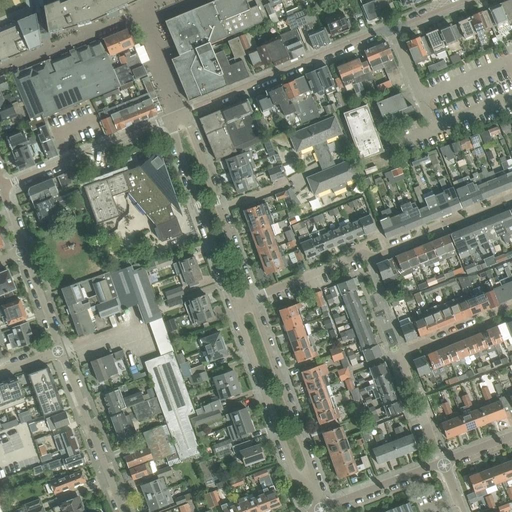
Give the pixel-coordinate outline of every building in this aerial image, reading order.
[(0,0),(0,62),(41,46),(40,35),(47,33),(49,33),(49,34),(71,28),(91,22),(130,5),(139,0),(0,0)] [(216,0),(212,2),(220,21),(249,9),(250,9),(246,0),(216,0)] [(254,0),(257,6),(250,9),(249,9),(220,21),(227,37),(268,19),(263,7),(259,0),(254,0)] [(268,0),(269,0),(270,3),(265,5),(270,16),(272,23),(278,20),(272,6),(277,5),(275,1),(278,0),(268,0)] [(380,17),(373,0),(360,0),(369,21),(380,17)] [(373,0),(380,17),(392,12),(386,0),(373,0)] [(503,4),(501,4),(510,26),(511,25),(511,27),(511,28),(511,31),(511,0),(505,0),(504,1),(505,3),(503,4)] [(189,102),(217,90),(228,86),(213,49),(212,49),(210,44),(227,37),(220,21),(212,2),(165,21),(179,55),(171,59),(189,102)] [(321,4),(315,6),(318,11),(325,8),(323,3),(321,4)] [(489,10),(485,11),(492,28),(496,26),(498,32),(499,32),(500,34),(511,30),(510,27),(510,26),(501,4),(496,7),(495,4),(490,6),(491,9),(489,9),(489,10)] [(298,8),(287,12),(289,17),(293,15),(300,12),(298,8)] [(307,17),(304,10),(300,12),(293,15),(299,29),(307,25),(308,29),(306,30),(314,50),(322,47),(331,43),(324,28),(314,32),(313,30),(312,28),(314,27),(312,23),(317,21),(314,14),(307,17)] [(482,13),(482,12),(481,13),(480,11),(475,13),(475,15),(470,17),(477,34),(481,44),(485,42),(481,32),(492,28),(485,11),(482,13)] [(348,33),(349,29),(351,28),(349,22),(346,23),(343,13),(326,20),(332,36),(341,33),(344,34),(348,33)] [(300,42),(301,41),(297,30),(299,29),(293,15),(289,17),(288,17),(287,17),(287,19),(286,22),(287,25),(291,26),(293,30),(280,35),(290,60),(296,58),(297,57),(305,54),(300,42)] [(459,24),(455,26),(460,39),(464,37),(465,39),(477,34),(470,17),(465,19),(464,17),(459,19),(460,21),(458,22),(459,24)] [(444,28),(439,30),(445,46),(457,42),(457,40),(460,39),(455,26),(451,27),(451,25),(449,26),(448,23),(443,26),(444,28)] [(423,37),(430,53),(433,51),(435,55),(447,51),(445,46),(439,30),(435,31),(434,29),(429,31),(430,34),(427,35),(427,36),(423,37)] [(127,30),(116,35),(123,51),(124,55),(128,64),(135,80),(148,75),(136,48),(140,47),(139,44),(134,46),(133,44),(127,30)] [(123,51),(116,35),(103,40),(110,57),(123,51)] [(245,35),(237,38),(243,51),(250,48),(245,35)] [(273,61),(275,66),(290,60),(280,35),(263,42),(264,45),(248,52),(254,68),(273,61)] [(426,55),(430,53),(423,37),(420,39),(419,38),(418,39),(417,36),(412,39),(412,41),(407,43),(415,64),(428,59),(426,55)] [(237,38),(228,41),(236,59),(245,55),(243,51),(237,38)] [(113,68),(101,41),(99,41),(90,45),(101,73),(113,68)] [(375,47),(384,68),(389,81),(392,88),(393,88),(403,84),(398,72),(387,42),(380,45),(375,47)] [(101,73),(90,45),(83,48),(76,51),(84,73),(86,72),(91,77),(101,73)] [(221,46),(213,49),(228,86),(249,77),(243,61),(236,64),(235,61),(235,62),(233,59),(231,59),(229,56),(226,57),(221,46)] [(384,68),(375,47),(365,51),(373,72),(384,68)] [(71,85),(78,82),(87,79),(84,73),(76,51),(69,54),(62,57),(66,67),(65,68),(71,85)] [(119,58),(122,66),(128,64),(124,55),(119,58)] [(65,68),(66,67),(62,57),(55,60),(46,63),(54,82),(57,90),(71,85),(65,68)] [(451,64),(449,58),(436,63),(439,69),(451,64)] [(358,59),(348,63),(360,92),(364,90),(361,82),(367,80),(368,82),(373,80),(366,61),(360,63),(358,59)] [(41,91),(52,86),(52,82),(54,82),(46,63),(39,66),(32,69),(41,91)] [(344,85),(351,83),(356,94),(360,92),(348,63),(337,68),(344,85)] [(128,64),(114,70),(120,86),(126,84),(132,81),(135,80),(128,64)] [(325,92),(325,93),(332,91),(330,86),(334,85),(327,66),(316,71),(325,92)] [(78,82),(86,101),(120,86),(114,70),(113,68),(101,73),(91,77),(86,72),(84,73),(87,79),(78,82)] [(28,123),(29,125),(43,119),(51,116),(41,91),(32,69),(27,71),(20,74),(19,70),(11,73),(18,88),(25,106),(31,122),(28,123)] [(306,75),(312,90),(313,94),(318,91),(320,96),(324,94),(323,92),(325,92),(316,71),(306,75)] [(0,77),(0,98),(2,97),(0,92),(8,89),(6,84),(11,82),(8,74),(0,77)] [(315,106),(303,76),(293,80),(294,80),(294,81),(309,120),(320,116),(315,106)] [(148,93),(148,95),(155,92),(148,77),(142,80),(148,93)] [(291,104),(292,104),(300,124),(309,120),(294,81),(294,80),(293,80),(294,81),(288,83),(283,85),(291,104)] [(393,88),(392,88),(389,81),(376,86),(379,94),(393,89),(393,88)] [(54,82),(52,82),(52,86),(41,91),(51,116),(66,110),(57,90),(54,82)] [(57,90),(66,110),(86,101),(78,82),(71,85),(57,90)] [(291,104),(283,85),(274,88),(266,92),(267,95),(269,98),(270,98),(272,104),(274,106),(279,103),(285,118),(290,130),(295,128),(295,126),(300,124),(292,104),(291,104)] [(20,108),(25,106),(18,88),(12,91),(13,94),(10,95),(10,94),(2,97),(0,98),(0,109),(7,106),(16,102),(18,105),(18,107),(19,107),(20,108)] [(140,96),(149,118),(157,115),(151,99),(157,97),(155,92),(148,95),(148,93),(140,96)] [(338,110),(346,107),(345,105),(339,92),(335,94),(340,105),(336,106),(338,110)] [(103,95),(103,96),(101,97),(103,103),(106,102),(105,99),(110,97),(109,93),(103,95)] [(413,108),(412,105),(407,107),(401,93),(376,103),(382,118),(383,118),(385,123),(414,111),(413,108)] [(272,104),(270,98),(269,98),(267,95),(263,97),(261,96),(257,97),(257,99),(256,100),(262,113),(269,110),(271,113),(276,111),(279,120),(285,118),(279,103),(274,106),(272,104)] [(149,118),(140,96),(132,100),(140,121),(149,118)] [(248,99),(199,119),(216,160),(225,157),(264,140),(263,137),(248,99)] [(140,121),(132,100),(123,103),(132,125),(140,121)] [(7,106),(0,109),(0,122),(11,118),(13,122),(18,120),(16,116),(13,107),(18,105),(16,102),(7,106)] [(132,125),(123,103),(114,107),(124,128),(132,125)] [(367,105),(343,114),(360,160),(384,152),(367,105)] [(108,109),(108,108),(106,109),(115,132),(124,128),(114,107),(108,109)] [(98,114),(107,135),(115,132),(106,109),(103,110),(104,111),(98,114)] [(263,116),(256,119),(263,134),(264,139),(270,136),(268,132),(270,132),(263,116)] [(312,146),(323,172),(307,178),(314,195),(331,188),(334,193),(346,188),(345,183),(359,177),(352,160),(336,167),(325,141),(341,134),(334,117),(289,135),(297,152),(312,146)] [(45,123),(43,119),(29,125),(32,132),(39,128),(41,134),(37,135),(48,159),(58,155),(45,123)] [(511,129),(511,127),(510,122),(509,122),(509,124),(500,127),(502,133),(511,129)] [(503,138),(498,126),(489,130),(491,137),(498,134),(500,139),(503,138)] [(493,142),(491,137),(489,130),(481,133),(485,145),(493,142)] [(12,152),(13,152),(29,145),(23,131),(6,137),(12,152)] [(475,155),(476,156),(482,154),(479,146),(480,146),(479,143),(481,142),(478,134),(476,135),(469,138),(473,148),(473,149),(476,155),(475,155)] [(469,150),(473,148),(469,138),(459,142),(462,148),(467,146),(469,150)] [(454,153),(461,150),(460,148),(462,148),(459,142),(451,145),(454,153)] [(31,156),(33,156),(29,145),(13,152),(17,162),(16,162),(20,171),(35,165),(31,156)] [(156,226),(171,220),(167,207),(171,203),(176,199),(159,150),(140,166),(118,174),(128,186),(130,186),(131,189),(127,191),(156,226)] [(436,150),(427,154),(430,161),(436,159),(434,155),(437,154),(436,150)] [(245,153),(226,160),(230,172),(250,165),(249,164),(247,158),(250,157),(249,152),(245,153)] [(464,153),(468,165),(473,164),(469,154),(468,154),(466,152),(464,153)] [(427,154),(418,157),(421,164),(430,161),(427,154)] [(499,159),(504,170),(505,170),(511,188),(511,187),(511,161),(511,159),(506,161),(505,156),(499,159)] [(418,157),(409,161),(411,165),(412,168),(414,167),(421,164),(418,157)] [(250,165),(230,172),(234,182),(253,176),(251,170),(256,168),(254,163),(249,164),(250,165)] [(282,165),(273,168),(277,180),(287,176),(283,167),(282,165)] [(377,171),(375,166),(364,170),(366,175),(377,171)] [(391,171),(393,176),(393,177),(403,174),(401,167),(391,171)] [(273,168),(268,170),(269,172),(272,181),(277,180),(273,168)] [(486,168),(481,170),(483,173),(483,172),(493,196),(502,192),(495,174),(494,174),(493,171),(488,173),(486,168)] [(504,170),(495,174),(502,192),(511,188),(505,170),(504,170)] [(70,172),(57,177),(62,188),(74,183),(71,175),(70,172)] [(473,176),(483,200),(493,196),(483,172),(483,173),(473,176)] [(238,193),(257,187),(253,176),(234,182),(238,193)] [(463,179),(473,204),(483,200),(473,176),(473,177),(473,178),(469,180),(468,177),(463,179)] [(369,178),(363,180),(366,188),(372,186),(369,178)] [(28,191),(31,199),(33,203),(51,195),(57,192),(52,179),(29,189),(28,191)] [(447,189),(443,179),(439,181),(444,192),(452,212),(461,208),(453,187),(447,189)] [(473,204),(463,179),(457,182),(458,184),(454,185),(463,208),(473,204)] [(418,210),(424,224),(434,220),(425,198),(424,198),(419,186),(413,188),(420,205),(422,204),(424,207),(418,210)] [(288,191),(295,209),(301,204),(291,189),(288,191)] [(286,191),(275,195),(277,201),(283,198),(287,208),(291,206),(287,197),(286,191)] [(423,195),(425,198),(434,220),(443,216),(434,196),(432,191),(423,195)] [(57,192),(51,195),(33,203),(37,212),(63,201),(62,196),(60,197),(57,192)] [(452,212),(444,192),(434,196),(443,216),(452,212)] [(84,209),(79,197),(80,196),(79,194),(74,196),(75,199),(80,210),(84,209)] [(70,198),(63,201),(37,212),(40,221),(60,213),(58,209),(72,203),(70,198)] [(408,199),(404,201),(415,227),(424,224),(418,210),(418,209),(415,202),(411,204),(408,199)] [(404,201),(399,203),(403,213),(399,215),(406,231),(415,227),(404,201)] [(246,220),(248,221),(248,222),(266,216),(264,211),(266,210),(264,204),(244,211),(246,214),(245,216),(246,220)] [(392,213),(389,208),(386,209),(396,235),(406,231),(399,215),(397,211),(392,213)] [(386,209),(380,212),(383,219),(379,221),(381,224),(387,239),(396,235),(386,209)] [(511,234),(511,217),(509,211),(499,215),(505,228),(508,236),(511,234)] [(508,236),(505,228),(499,215),(490,218),(495,232),(497,237),(501,235),(505,244),(510,242),(508,236)] [(269,220),(267,221),(266,216),(248,222),(248,223),(248,224),(249,228),(250,228),(252,232),(271,226),(269,220)] [(366,234),(376,230),(370,216),(360,220),(366,234)] [(492,242),(498,239),(497,237),(495,232),(490,218),(480,222),(486,236),(487,240),(488,242),(490,248),(494,246),(492,242)] [(338,224),(340,228),(346,242),(356,238),(350,224),(348,220),(338,224)] [(365,235),(366,234),(360,220),(350,224),(356,238),(365,234),(365,235)] [(303,222),(292,226),(295,231),(305,227),(303,222)] [(487,240),(486,236),(480,222),(470,226),(478,246),(483,244),(485,250),(490,248),(488,242),(487,240)] [(271,226),(252,232),(253,236),(252,237),(254,241),(255,242),(255,243),(273,237),(273,236),(276,235),(273,225),(271,226)] [(473,248),(478,246),(470,226),(461,230),(471,255),(475,253),(473,248)] [(330,232),(327,233),(325,228),(319,231),(321,236),(326,250),(336,246),(330,232)] [(336,246),(346,242),(340,228),(330,232),(336,246)] [(291,230),(284,232),(289,243),(295,241),(295,240),(291,230)] [(461,230),(451,234),(461,259),(471,255),(461,230)] [(307,258),(317,254),(311,240),(312,239),(309,233),(298,238),(307,258)] [(456,255),(455,250),(449,235),(440,239),(447,258),(456,255)] [(317,254),(326,250),(321,236),(312,239),(311,240),(317,254)] [(276,241),(275,242),(273,237),(255,243),(256,244),(255,245),(256,249),(258,249),(259,253),(278,246),(276,241)] [(447,258),(440,239),(431,242),(439,262),(447,258)] [(430,266),(439,262),(431,242),(422,246),(430,266)] [(278,246),(259,253),(260,257),(260,258),(261,262),(263,263),(263,264),(280,258),(284,256),(281,246),(278,246)] [(430,266),(422,246),(413,250),(421,269),(430,266)] [(412,273),(421,269),(413,250),(405,253),(412,273)] [(300,251),(294,253),(298,262),(303,260),(300,251)] [(412,273),(405,253),(391,259),(398,278),(399,279),(412,273)] [(504,254),(494,258),(496,264),(506,260),(504,254)] [(154,262),(144,266),(146,272),(157,268),(157,269),(173,263),(171,256),(154,262)] [(181,261),(179,262),(183,273),(198,268),(195,257),(188,259),(187,256),(180,258),(181,261)] [(284,256),(280,258),(263,264),(262,266),(264,270),(265,270),(266,274),(288,266),(284,256)] [(377,264),(383,279),(384,284),(398,278),(391,259),(377,264)] [(130,260),(120,264),(121,269),(132,265),(130,260)] [(467,275),(477,271),(475,267),(474,263),(464,267),(467,275)] [(109,272),(118,298),(122,310),(138,305),(144,325),(162,318),(146,272),(144,266),(143,266),(134,269),(133,266),(132,266),(110,274),(109,272)] [(464,272),(462,267),(453,271),(455,276),(464,272)] [(198,268),(183,273),(178,275),(183,287),(187,285),(189,284),(190,287),(197,284),(196,282),(203,279),(198,268)] [(487,276),(489,281),(498,305),(499,305),(499,304),(507,300),(499,281),(495,282),(490,270),(485,272),(487,277),(487,276)] [(0,295),(4,294),(6,298),(13,295),(11,291),(15,289),(8,271),(0,273),(0,295)] [(453,271),(444,275),(446,280),(455,276),(453,271)] [(88,302),(89,302),(91,307),(118,298),(109,272),(103,275),(105,279),(93,284),(97,295),(87,299),(88,302)] [(501,274),(503,279),(499,281),(507,300),(511,298),(511,289),(505,273),(501,274)] [(443,274),(435,277),(438,283),(446,280),(445,280),(446,280),(444,275),(443,275),(443,274)] [(435,277),(426,281),(429,287),(438,284),(438,283),(435,277)] [(337,296),(340,295),(356,289),(353,279),(334,286),(337,296)] [(442,290),(450,286),(448,281),(440,285),(442,290)] [(484,293),(482,286),(480,287),(489,308),(498,305),(489,281),(485,283),(489,292),(484,293)] [(62,289),(68,305),(84,299),(84,298),(87,297),(86,292),(82,294),(78,283),(62,289)] [(433,293),(442,290),(440,285),(431,288),(433,293)] [(184,294),(182,287),(166,293),(168,300),(184,294)] [(473,293),(481,312),(489,308),(480,287),(472,290),(473,292),(473,293)] [(356,290),(357,289),(356,289),(340,295),(342,300),(343,299),(345,304),(359,299),(356,290)] [(314,298),(315,298),(319,307),(325,305),(320,292),(313,294),(314,298)] [(465,296),(464,296),(472,315),(481,312),(473,293),(470,294),(469,293),(464,295),(465,296)] [(168,300),(166,301),(169,308),(183,303),(180,296),(184,294),(168,300)] [(210,306),(206,295),(185,303),(189,314),(192,313),(192,312),(210,306)] [(459,297),(455,299),(464,319),(472,315),(464,296),(460,298),(459,297)] [(415,302),(413,297),(406,300),(408,305),(415,302)] [(122,310),(118,298),(91,307),(92,308),(96,306),(101,320),(121,313),(120,311),(122,310)] [(405,298),(397,301),(392,303),(395,312),(408,307),(408,305),(406,300),(405,298)] [(447,303),(455,322),(464,319),(455,299),(455,298),(447,302),(447,303)] [(84,300),(84,299),(68,305),(71,314),(91,307),(89,302),(88,302),(87,299),(84,300)] [(347,314),(363,308),(359,299),(345,304),(347,309),(345,310),(347,314)] [(26,317),(26,315),(27,315),(25,311),(25,312),(24,310),(23,311),(20,300),(3,306),(3,307),(0,307),(0,316),(0,318),(2,317),(5,325),(9,323),(9,324),(26,318),(26,317)] [(300,303),(279,310),(283,320),(300,314),(298,309),(302,308),(300,303)] [(438,305),(438,306),(446,326),(455,322),(447,303),(438,306),(438,305)] [(192,312),(192,313),(189,314),(193,325),(214,318),(210,306),(192,312)] [(438,306),(429,309),(438,329),(446,326),(438,306)] [(94,317),(91,308),(92,308),(91,307),(71,314),(75,324),(94,317)] [(352,323),(366,318),(363,308),(347,314),(349,318),(350,317),(352,323)] [(421,314),(429,333),(438,329),(429,309),(429,310),(421,314)] [(287,331),(304,324),(300,314),(283,320),(287,331)] [(419,320),(414,322),(420,337),(429,333),(421,314),(417,315),(419,320)] [(95,331),(92,323),(96,322),(94,317),(75,324),(79,337),(95,331)] [(169,333),(177,330),(173,318),(164,322),(169,333)] [(354,328),(340,334),(341,338),(370,327),(366,318),(352,323),(354,328)] [(399,322),(407,342),(417,338),(409,318),(399,322)] [(28,323),(12,328),(14,333),(7,335),(12,349),(18,347),(19,347),(34,342),(28,323)] [(511,343),(511,338),(506,323),(497,327),(503,341),(508,339),(511,344),(511,343)] [(307,324),(304,325),(304,324),(287,331),(290,342),(311,334),(307,324)] [(359,342),(374,336),(370,327),(341,338),(343,341),(357,336),(359,342)] [(501,351),(498,343),(503,341),(497,327),(489,330),(498,353),(501,351)] [(496,349),(497,353),(498,353),(489,330),(480,334),(488,353),(496,349)] [(201,346),(203,345),(205,351),(225,344),(222,338),(221,338),(219,333),(199,340),(201,346)] [(294,353),(314,345),(311,334),(290,342),(294,353)] [(479,356),(488,353),(480,334),(472,337),(479,356)] [(378,345),(377,345),(374,336),(359,342),(361,347),(360,347),(361,351),(363,351),(378,345)] [(479,356),(472,337),(463,341),(468,355),(473,353),(475,358),(479,356)] [(465,362),(464,357),(468,355),(463,341),(454,344),(462,363),(465,362)] [(226,350),(227,350),(225,344),(205,351),(207,356),(205,357),(207,363),(227,355),(226,350)] [(453,367),(462,363),(454,344),(445,348),(451,362),(453,367)] [(318,356),(316,351),(314,345),(294,353),(298,363),(318,356)] [(363,351),(367,361),(382,355),(378,345),(363,351)] [(339,346),(330,350),(332,355),(342,352),(339,346)] [(446,364),(451,362),(445,348),(436,351),(444,371),(448,369),(446,364)] [(123,350),(114,354),(117,360),(125,357),(123,350)] [(436,351),(427,355),(433,370),(432,370),(435,377),(445,373),(444,371),(436,351)] [(153,359),(145,362),(155,387),(158,397),(163,412),(167,423),(187,416),(195,413),(173,352),(153,359)] [(332,355),(334,361),(344,358),(342,352),(332,355)] [(92,362),(99,382),(110,378),(110,376),(118,374),(111,355),(92,362)] [(414,361),(416,367),(419,376),(425,374),(427,379),(429,378),(432,384),(436,382),(434,377),(435,377),(432,370),(430,371),(424,356),(414,361)] [(184,358),(177,361),(183,379),(191,376),(206,371),(204,364),(191,369),(188,361),(186,362),(184,358)] [(492,363),(494,368),(503,365),(501,360),(492,363)] [(388,373),(385,363),(369,369),(373,378),(388,373)] [(329,374),(326,364),(301,372),(302,375),(301,377),(302,380),(304,380),(305,382),(325,374),(326,375),(329,374)] [(48,367),(27,375),(31,386),(52,378),(48,367)] [(337,371),(340,377),(346,375),(347,379),(351,377),(347,367),(337,371)] [(214,382),(215,382),(218,388),(236,381),(236,380),(237,379),(236,375),(234,375),(233,370),(232,371),(231,369),(226,371),(226,372),(212,377),(214,382)] [(208,379),(206,371),(191,376),(193,384),(208,379)] [(375,384),(359,390),(360,395),(372,390),(391,382),(388,373),(389,373),(388,373),(373,378),(375,384)] [(329,385),(326,375),(325,374),(305,382),(309,393),(329,385)] [(457,376),(448,380),(449,385),(459,381),(457,377),(457,376)] [(351,377),(347,379),(345,380),(348,391),(350,390),(355,388),(351,377)] [(52,378),(31,386),(35,396),(56,388),(52,378)] [(7,381),(6,381),(15,406),(26,402),(17,379),(8,382),(7,382),(7,381)] [(6,381),(0,383),(0,396),(5,410),(15,406),(6,381)] [(239,383),(237,383),(236,381),(218,388),(220,394),(218,394),(220,400),(234,395),(235,397),(240,395),(239,393),(241,393),(239,389),(240,387),(239,383)] [(380,397),(395,392),(391,382),(372,390),(376,399),(381,398),(380,397)] [(313,404),(333,396),(329,385),(309,393),(313,404)] [(360,395),(359,390),(358,387),(355,388),(350,390),(354,400),(362,398),(360,395)] [(491,398),(487,387),(484,388),(496,420),(507,417),(505,412),(510,411),(504,396),(499,398),(498,395),(491,398)] [(56,388),(35,396),(38,406),(60,398),(56,388)] [(496,420),(496,421),(496,420),(484,388),(481,389),(485,400),(478,403),(481,409),(486,423),(496,420)] [(114,391),(103,395),(110,415),(132,406),(145,402),(142,396),(141,392),(123,398),(119,389),(114,391)] [(154,390),(147,393),(148,394),(150,399),(157,396),(154,390)] [(383,407),(384,407),(399,401),(398,401),(395,392),(380,397),(381,398),(382,402),(381,403),(383,407)] [(333,396),(313,404),(316,414),(337,407),(333,396)] [(477,427),(471,412),(469,406),(465,396),(462,397),(466,406),(460,408),(463,415),(461,416),(467,431),(477,427)] [(132,406),(138,422),(163,412),(158,397),(145,402),(132,406)] [(60,398),(38,406),(42,417),(64,409),(60,398)] [(199,416),(203,414),(219,409),(216,401),(200,407),(201,408),(196,410),(198,416),(199,416)] [(384,407),(388,417),(403,411),(399,401),(384,407)] [(231,414),(226,415),(227,421),(232,419),(235,425),(250,419),(246,408),(239,410),(238,407),(231,410),(233,413),(231,414)] [(341,417),(339,413),(337,407),(316,414),(320,425),(341,417)] [(364,407),(354,411),(357,416),(366,413),(364,407)] [(222,416),(219,409),(203,414),(206,422),(222,416)] [(471,412),(477,427),(486,423),(481,409),(471,412)] [(56,416),(46,419),(51,431),(69,424),(65,412),(56,416)] [(124,413),(111,417),(120,441),(137,435),(133,423),(129,415),(125,416),(124,413)] [(189,420),(187,416),(167,423),(168,425),(167,425),(177,453),(179,458),(180,460),(201,453),(189,420)] [(203,423),(201,416),(191,419),(193,426),(203,423)] [(398,427),(400,432),(403,431),(400,422),(403,421),(401,416),(394,418),(397,427),(398,427)] [(451,420),(457,434),(467,431),(461,416),(451,420)] [(235,425),(227,428),(232,442),(240,439),(239,436),(241,436),(242,439),(249,436),(248,433),(254,431),(250,419),(235,425)] [(441,431),(444,430),(447,438),(457,434),(451,420),(438,425),(441,431)] [(36,424),(30,425),(32,433),(38,431),(36,424)] [(167,425),(143,434),(149,449),(152,459),(153,461),(165,457),(166,456),(177,453),(167,425)] [(325,442),(327,443),(327,445),(345,438),(343,431),(341,427),(323,433),(325,438),(324,440),(325,442)] [(53,436),(58,448),(58,450),(77,444),(72,430),(53,436)] [(364,441),(370,439),(367,431),(362,433),(364,441)] [(407,452),(418,449),(412,435),(402,438),(407,452)] [(327,448),(327,450),(329,451),(331,456),(349,449),(345,438),(327,445),(327,448)] [(398,456),(407,452),(402,438),(392,442),(398,456)] [(229,440),(213,445),(214,446),(216,452),(216,453),(232,447),(229,440)] [(259,445),(250,448),(248,441),(232,447),(235,453),(240,451),(245,466),(264,459),(259,445)] [(388,460),(398,456),(392,442),(382,446),(388,460)] [(80,453),(78,448),(77,444),(58,450),(59,451),(60,451),(62,458),(63,458),(63,457),(66,456),(67,458),(82,453),(80,453)] [(216,452),(214,446),(204,450),(206,456),(216,452)] [(372,449),(378,464),(388,460),(382,446),(372,449)] [(146,450),(125,457),(129,467),(152,459),(149,449),(146,450)] [(349,449),(331,456),(333,460),(331,462),(333,465),(335,466),(335,467),(353,460),(349,449)] [(65,465),(66,469),(85,462),(82,453),(67,458),(66,456),(63,457),(63,458),(62,458),(42,465),(45,472),(65,465)] [(165,457),(167,462),(179,458),(177,453),(166,456),(165,457)] [(51,459),(49,454),(40,457),(41,462),(51,459)] [(367,456),(362,458),(366,469),(371,467),(367,456)] [(353,460),(335,467),(335,468),(334,470),(335,473),(338,474),(339,478),(357,472),(353,460)] [(511,477),(511,469),(509,462),(498,466),(504,481),(511,477)] [(148,463),(130,470),(133,480),(152,473),(148,463)] [(504,481),(498,466),(488,470),(493,485),(504,481)] [(146,498),(168,490),(166,483),(164,477),(172,474),(169,467),(156,472),(159,479),(141,486),(143,489),(141,490),(143,496),(145,495),(146,498)] [(267,469),(257,473),(258,479),(263,490),(270,509),(274,508),(275,509),(279,507),(279,506),(281,505),(275,490),(267,469)] [(493,485),(488,470),(477,474),(483,489),(493,485)] [(50,481),(55,494),(86,482),(81,471),(60,479),(59,478),(50,481)] [(471,484),(474,492),(483,489),(477,474),(466,478),(469,486),(471,484)] [(169,490),(168,490),(146,498),(146,499),(145,500),(147,505),(149,505),(151,511),(173,502),(169,490)] [(259,492),(260,495),(254,497),(259,511),(265,511),(266,511),(270,509),(263,490),(259,492)] [(215,506),(221,504),(216,491),(210,493),(215,506)] [(204,496),(209,509),(215,506),(210,493),(204,496)] [(174,499),(177,505),(187,501),(184,495),(174,499)] [(248,500),(247,496),(243,498),(247,511),(259,511),(254,497),(248,500)] [(54,508),(55,511),(61,511),(63,511),(83,511),(84,511),(79,497),(60,505),(61,505),(54,508)] [(40,498),(25,504),(28,511),(43,506),(43,505),(40,498)] [(238,500),(240,503),(234,506),(236,511),(247,511),(243,498),(238,500)] [(236,511),(234,506),(233,506),(232,502),(221,506),(223,511),(236,511)] [(499,511),(502,511),(510,509),(508,503),(498,507),(499,511)]
